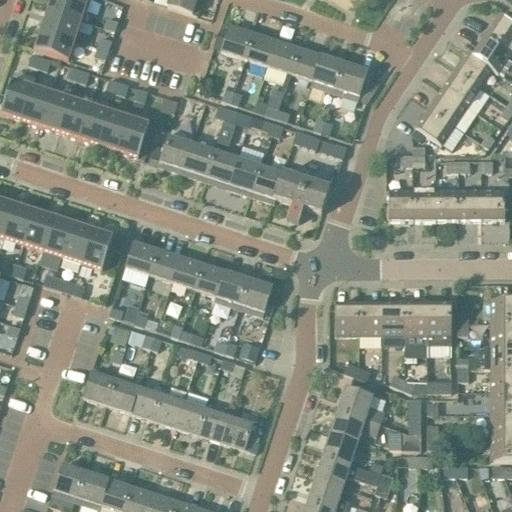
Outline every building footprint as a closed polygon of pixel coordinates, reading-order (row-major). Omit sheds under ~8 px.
[(88,3),(78,0),(51,0),(47,13),(81,24),(88,3)] [(169,0),(167,10),(196,20),(202,0),(169,0)] [(81,24),(47,13),(40,34),(75,45),(81,24)] [(485,40),(511,58),(511,56),(511,30),(498,21),(485,40)] [(244,63),(252,38),(229,30),(220,55),(244,63)] [(75,45),(40,34),(34,54),(68,65),(75,45)] [(252,38),(244,63),(267,70),(275,45),(252,38)] [(485,40),(473,59),(467,54),(466,55),(492,73),(498,77),(511,58),(485,40)] [(290,78),(298,53),(275,45),(267,70),(290,78)] [(311,90),(321,60),(298,53),(290,78),(312,85),(310,89),(311,90)] [(498,77),(492,73),(466,55),(453,74),(479,92),(492,74),(498,78),(498,77)] [(334,97),(344,67),(321,60),(311,90),(334,97)] [(33,70),(50,72),(51,63),(34,61),(33,70)] [(334,97),(358,105),(358,103),(367,106),(378,90),(364,85),(367,75),(344,67),(334,97)] [(441,93),(467,111),(479,92),(453,74),(441,93)] [(104,103),(124,108),(129,88),(109,83),(104,103)] [(31,90),(11,84),(0,118),(20,124),(31,90)] [(51,96),(31,90),(20,124),(40,131),(51,96)] [(428,112),(454,130),(467,111),(441,93),(428,112)] [(70,103),(51,96),(40,131),(59,137),(70,103)] [(90,109),(70,103),(59,137),(79,143),(90,109)] [(258,106),(255,114),(288,125),(291,117),(258,106)] [(109,115),(90,109),(79,143),(98,150),(109,115)] [(511,116),(511,113),(505,109),(498,118),(507,124),(511,116)] [(453,130),(454,130),(428,112),(415,132),(416,132),(425,138),(441,149),(442,148),(452,155),(463,137),(453,130)] [(129,122),(109,115),(98,150),(118,156),(129,122)] [(237,117),(234,127),(247,131),(251,121),(237,117)] [(149,128),(129,122),(118,156),(138,162),(149,128)] [(420,146),(425,138),(416,132),(411,140),(420,146)] [(303,138),(296,136),(293,147),(299,149),(303,138)] [(486,137),(479,147),(488,153),(494,143),(486,137)] [(310,140),(303,138),(299,149),(307,152),(310,140)] [(182,178),(191,148),(167,140),(161,160),(151,157),(147,166),(182,178)] [(319,143),(310,140),(307,152),(315,155),(319,143)] [(329,146),(323,144),(319,156),(325,158),(329,146)] [(337,149),(329,146),(325,158),(333,160),(337,149)] [(204,185),(214,155),(191,148),(182,178),(204,185)] [(346,152),(337,149),(333,160),(342,163),(346,152)] [(413,151),(413,159),(424,159),(424,151),(413,151)] [(227,192),(237,163),(214,155),(204,185),(227,192)] [(412,170),(413,159),(401,159),(400,170),(412,170)] [(424,159),(413,159),(412,170),(424,170),(424,159)] [(237,163),(227,192),(250,200),(260,170),(237,163)] [(457,165),(446,165),(446,176),(457,176),(457,165)] [(457,165),(457,176),(469,176),(469,165),(457,165)] [(492,176),(492,165),(480,165),(480,176),(492,176)] [(272,207),(273,202),(277,192),(282,177),(260,170),(250,200),(272,207)] [(273,202),(275,203),(292,208),(288,220),(284,219),(280,233),(298,238),(303,225),(299,223),(303,212),(321,218),(331,187),(316,182),(314,188),(297,182),(299,176),(283,172),(282,177),(277,192),(273,202)] [(412,225),(412,194),(388,194),(388,225),(412,225)] [(435,225),(435,194),(412,194),(412,225),(435,225)] [(458,225),(457,194),(435,194),(435,225),(458,225)] [(480,225),(480,194),(457,194),(458,225),(480,225)] [(504,194),(480,194),(480,225),(504,225),(504,194)] [(15,208),(0,203),(0,241),(4,242),(15,208)] [(34,214),(15,208),(4,242),(23,249),(34,214)] [(54,221),(34,214),(23,249),(43,255),(54,221)] [(73,227),(54,221),(43,255),(62,261),(73,227)] [(93,233),(73,227),(62,261),(82,268),(93,233)] [(113,240),(93,233),(82,268),(102,274),(113,240)] [(116,242),(113,253),(121,256),(124,244),(116,242)] [(149,279),(157,254),(133,246),(125,271),(149,279)] [(172,286),(180,261),(157,254),(149,279),(172,286)] [(194,293),(203,268),(180,261),(172,286),(194,293)] [(216,305),(225,276),(203,268),(194,293),(216,301),(215,305),(216,305)] [(239,313),(248,283),(225,276),(216,305),(239,313)] [(239,313),(262,321),(272,291),(248,283),(239,313)] [(23,322),(29,301),(20,298),(13,319),(23,322)] [(490,328),(511,327),(511,303),(490,304),(490,328)] [(359,340),(358,309),(335,309),(335,340),(359,340)] [(381,340),(381,309),(358,309),(359,340),(381,340)] [(404,340),(404,309),(381,309),(381,340),(404,340)] [(427,350),(427,309),(404,309),(404,340),(427,340),(427,350)] [(451,309),(427,309),(427,350),(451,350),(451,309)] [(468,328),(468,316),(457,316),(457,328),(468,328)] [(511,327),(490,328),(490,350),(511,350),(511,327)] [(468,328),(457,328),(457,340),(468,340),(468,328)] [(129,337),(119,334),(116,345),(125,348),(129,337)] [(239,361),(255,365),(259,351),(243,347),(239,361)] [(511,350),(490,350),(490,373),(511,373),(511,350)] [(112,366),(121,369),(124,357),(116,354),(112,366)] [(468,373),(468,362),(457,362),(457,373),(468,373)] [(359,371),(348,367),(344,377),(355,381),(359,371)] [(359,371),(355,381),(366,386),(370,376),(359,371)] [(107,410),(116,380),(92,372),(83,402),(107,410)] [(468,373),(457,373),(457,386),(468,386),(468,373)] [(490,396),(511,396),(511,373),(490,373),(490,396)] [(404,383),(393,379),(389,389),(400,393),(404,383)] [(129,417),(139,387),(116,380),(107,410),(129,417)] [(404,383),(400,393),(411,398),(415,388),(404,383)] [(451,386),(439,386),(439,397),(451,397),(451,386)] [(152,424),(160,399),(139,392),(140,388),(139,387),(129,417),(152,424)] [(338,414),(365,423),(380,428),(384,416),(368,411),(372,399),(345,391),(338,414)] [(511,396),(490,396),(490,419),(511,418),(511,396)] [(175,432),(183,407),(160,399),(152,424),(175,432)] [(198,439),(206,414),(183,407),(175,432),(198,439)] [(437,407),(427,407),(427,419),(437,419),(437,407)] [(221,446),(229,421),(206,414),(198,439),(221,446)] [(330,437),(357,446),(361,435),(376,440),(380,428),(365,423),(338,414),(330,437)] [(511,418),(490,419),(490,442),(511,441),(511,418)] [(221,446),(244,454),(245,454),(255,457),(258,447),(248,444),(253,429),(229,421),(221,446)] [(409,438),(420,438),(420,428),(409,428),(409,438)] [(427,442),(437,442),(437,429),(427,429),(427,442)] [(323,460),(350,469),(357,446),(330,437),(323,460)] [(409,438),(409,448),(420,448),(420,438),(409,438)] [(511,441),(490,442),(490,465),(511,465),(511,441)] [(427,442),(427,453),(437,453),(437,442),(427,442)] [(350,469),(323,460),(315,483),(342,492),(346,481),(376,490),(377,487),(380,479),(369,475),(350,469)] [(421,460),(409,460),(408,471),(420,471),(421,460)] [(421,460),(420,471),(432,472),(432,461),(421,460)] [(383,470),(372,466),(369,475),(380,479),(383,470)] [(75,506),(85,476),(61,468),(52,498),(75,506)] [(455,481),(455,470),(443,470),(443,481),(455,481)] [(455,481),(467,481),(467,470),(455,470),(455,481)] [(504,481),(504,470),(492,470),(492,481),(504,481)] [(85,476),(75,506),(95,511),(98,511),(108,483),(85,476)] [(108,483),(98,511),(99,511),(101,509),(110,511),(123,511),(131,491),(108,483)] [(308,506),(327,511),(347,511),(348,508),(338,505),(342,492),(315,483),(308,506)] [(377,487),(376,490),(374,497),(385,501),(388,491),(377,487)] [(148,511),(153,498),(131,491),(123,511),(148,511)] [(174,511),(176,506),(153,498),(148,511),(174,511)]
